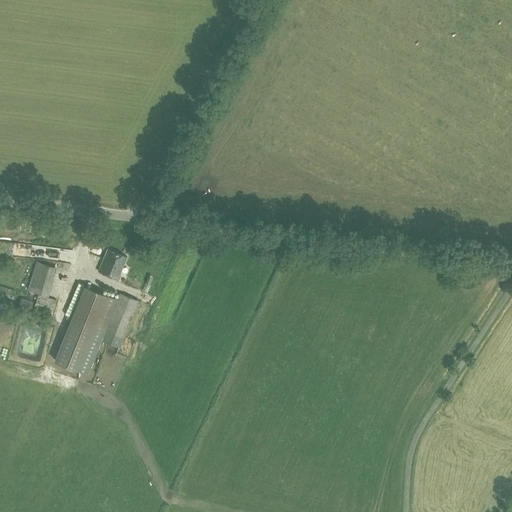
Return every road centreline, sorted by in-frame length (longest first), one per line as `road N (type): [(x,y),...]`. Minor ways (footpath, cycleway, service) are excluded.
road 1 (unclassified): [(511,263),(134,218)]
road 2 (unclassified): [(134,218),(258,0)]
road 3 (unclassified): [(134,218),(0,201)]
